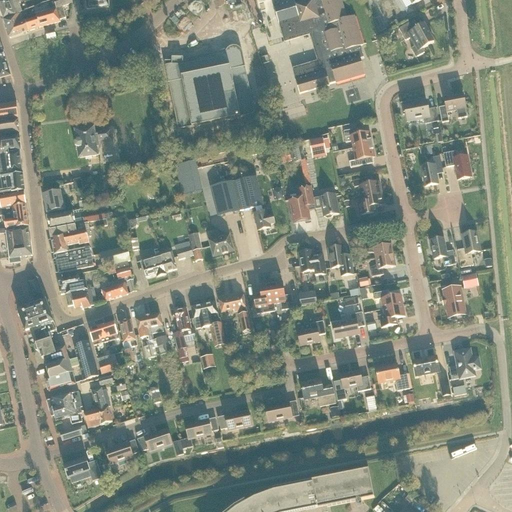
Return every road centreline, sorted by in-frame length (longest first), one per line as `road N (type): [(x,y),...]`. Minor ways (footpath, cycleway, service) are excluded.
road 1 (residential): [(38,460),(200,409),(294,390),(290,367),(429,338)]
road 2 (residential): [(60,324),(259,261),(286,241),(377,229)]
road 3 (residential): [(406,224),(385,102),(398,87),(468,69)]
road 4 (residential): [(40,270),(21,92)]
road 5 (secondary): [(38,460),(0,289)]
road 6 (residential): [(474,495),(499,467),(509,432),(501,347)]
road 7 (unclassified): [(79,72),(180,0)]
